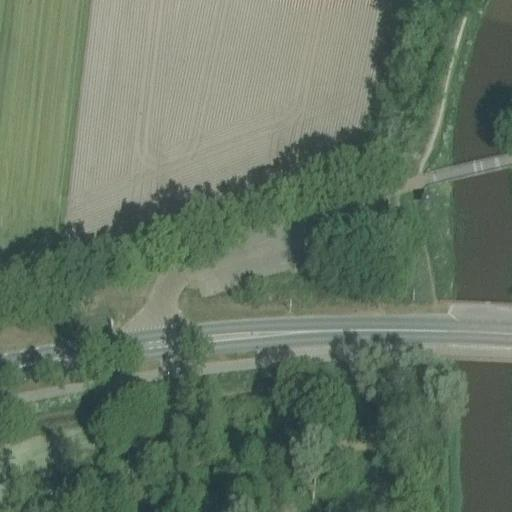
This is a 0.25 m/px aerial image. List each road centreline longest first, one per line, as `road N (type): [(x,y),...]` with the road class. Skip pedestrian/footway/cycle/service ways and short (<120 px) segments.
road 1 (unclassified): [(395,188),(178,270),(162,300),(165,334)]
road 2 (tertiary): [(511,333),(289,332)]
road 3 (tertiary): [(289,332),(256,326),(165,334)]
road 4 (tertiary): [(167,351),(289,332)]
